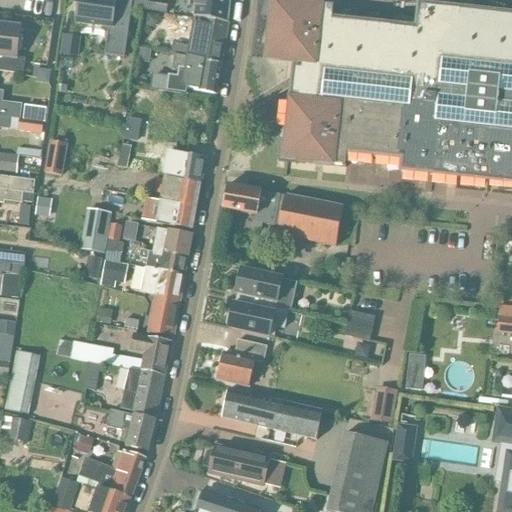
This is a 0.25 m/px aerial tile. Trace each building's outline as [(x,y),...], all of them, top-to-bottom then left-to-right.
[(78,0),(75,25),(108,29),(105,56),(125,59),(132,0),(78,0)] [(134,0),(134,9),(148,12),(149,4),(149,0),(134,0)] [(197,0),(196,19),(228,24),(231,0),(197,0)] [(264,61),(264,64),(266,64),(286,66),(295,67),(293,80),(292,90),(284,162),(346,168),(348,155),(375,158),(403,161),(402,173),(430,176),(434,177),(434,173),(457,175),(457,179),(459,180),(485,182),(488,183),(511,185),(511,16),(510,17),(507,16),(478,13),(475,13),(450,10),(447,10),(422,7),(420,7),(419,15),(419,17),(417,31),(391,28),(389,27),(362,24),(359,24),(333,21),(335,8),(325,7),(325,5),(289,0),(271,0),(264,60),(264,61)] [(147,14),(145,27),(152,28),(158,24),(160,16),(147,14)] [(190,59),(221,64),(228,24),(196,19),(191,47),(174,45),(172,54),(190,57),(190,59)] [(0,24),(0,72),(24,75),(26,60),(17,59),(21,27),(0,24)] [(63,36),(60,56),(79,59),(82,39),(63,36)] [(175,80),(154,78),(152,91),(186,96),(187,90),(216,95),(221,64),(190,59),(190,57),(172,54),(172,55),(176,55),(173,69),(177,74),(181,74),(180,81),(175,80)] [(50,73),(47,72),(39,71),(37,82),(49,84),(50,73)] [(0,118),(10,120),(10,119),(12,109),(0,107),(0,118)] [(25,107),(23,121),(44,123),(46,110),(25,107)] [(10,120),(0,118),(0,129),(9,130),(43,136),(44,125),(19,122),(19,120),(10,119),(10,120)] [(122,145),(118,168),(128,170),(132,153),(135,153),(137,142),(126,140),(125,146),(122,145)] [(67,145),(51,143),(46,174),(62,177),(67,145)] [(149,145),(148,155),(162,157),(163,147),(149,145)] [(42,152),(17,149),(16,157),(41,160),(42,152)] [(201,184),(205,160),(168,154),(164,177),(201,184)] [(0,172),(19,175),(20,159),(0,156),(0,172)] [(0,190),(34,195),(36,182),(0,177),(0,190)] [(162,202),(197,209),(201,186),(166,180),(162,202)] [(223,210),(240,213),(255,216),(252,230),(261,232),(263,225),(275,227),(280,196),(228,186),(223,210)] [(34,195),(0,190),(0,203),(5,204),(5,202),(22,204),(22,203),(34,205),(35,196),(34,196),(34,195)] [(277,236),(336,248),(344,209),(285,197),(277,236)] [(37,199),(35,217),(50,219),(53,201),(37,199)] [(193,231),(197,209),(162,202),(158,225),(193,231)] [(95,213),(88,252),(103,254),(105,245),(107,246),(112,216),(95,213)] [(111,225),(108,241),(120,243),(123,228),(111,225)] [(158,230),(153,253),(154,257),(164,259),(165,252),(189,257),(192,236),(158,230)] [(109,242),(107,252),(122,255),(124,244),(109,242)] [(153,253),(150,253),(142,251),(140,259),(149,261),(147,268),(185,275),(189,257),(165,252),(164,259),(154,257),(153,253)] [(0,263),(11,266),(24,267),(25,256),(0,252),(0,263)] [(89,259),(86,279),(98,281),(101,261),(89,259)] [(125,286),(129,267),(105,262),(100,287),(115,290),(116,284),(125,286)] [(0,263),(0,277),(1,277),(2,273),(10,274),(11,266),(0,263)] [(141,293),(157,296),(180,300),(185,275),(147,268),(147,269),(146,268),(141,293)] [(238,272),(236,283),(238,284),(236,295),(237,295),(245,297),(244,302),(277,309),(277,308),(292,312),(295,298),(298,284),(283,280),(242,270),(241,273),(238,272)] [(19,299),(21,277),(4,275),(1,298),(19,299)] [(180,300),(157,296),(150,334),(173,339),(180,300)] [(228,315),(226,326),(229,326),(228,329),(270,338),(272,328),(285,331),(288,322),(290,312),(277,309),(244,302),(243,307),(235,305),(234,305),(231,315),(228,315)] [(97,324),(111,327),(114,312),(100,310),(97,324)] [(351,313),(348,325),(373,331),(375,318),(351,313)] [(511,336),(511,319),(499,318),(497,335),(511,336)] [(140,323),(126,320),(125,328),(139,331),(140,323)] [(0,336),(7,337),(9,323),(0,321),(0,336)] [(370,343),(373,331),(348,325),(345,337),(370,343)] [(130,371),(165,378),(166,378),(172,343),(153,339),(135,335),(131,352),(142,354),(141,357),(146,358),(146,361),(133,359),(132,360),(114,357),(115,350),(74,343),(71,360),(89,363),(101,366),(130,371)] [(223,354),(217,381),(249,388),(255,362),(263,364),(267,348),(238,341),(234,357),(223,354)] [(357,345),(355,358),(368,361),(371,348),(357,345)] [(17,353),(5,412),(29,416),(40,357),(17,353)] [(0,376),(9,378),(10,364),(0,362),(0,376)] [(101,366),(89,363),(81,405),(90,407),(93,392),(96,393),(101,366)] [(157,418),(165,378),(130,371),(127,371),(127,374),(129,375),(122,411),(157,418)] [(377,388),(371,422),(393,426),(398,392),(377,388)] [(222,419),(241,423),(318,439),(324,412),(228,391),(222,419)] [(107,429),(124,433),(121,441),(129,443),(128,447),(148,453),(156,422),(136,416),(111,412),(107,429)] [(498,465),(494,483),(508,485),(502,511),(511,511),(511,414),(505,413),(500,440),(502,440),(501,447),(498,465)] [(27,445),(32,423),(12,418),(7,440),(27,445)] [(398,425),(392,462),(413,465),(418,428),(398,425)] [(345,434),(327,511),(373,511),(391,444),(345,434)] [(79,437),(74,453),(88,457),(93,441),(79,437)] [(209,475),(228,480),(263,488),(270,459),(216,446),(209,475)] [(78,483),(98,489),(132,498),(145,460),(124,453),(119,470),(86,459),(78,483)] [(56,467),(49,472),(54,478),(61,473),(56,467)] [(62,481),(53,508),(70,511),(78,486),(62,481)] [(126,511),(132,498),(98,489),(91,511),(126,511)] [(260,511),(261,511),(223,499),(204,493),(197,511),(260,511)]
